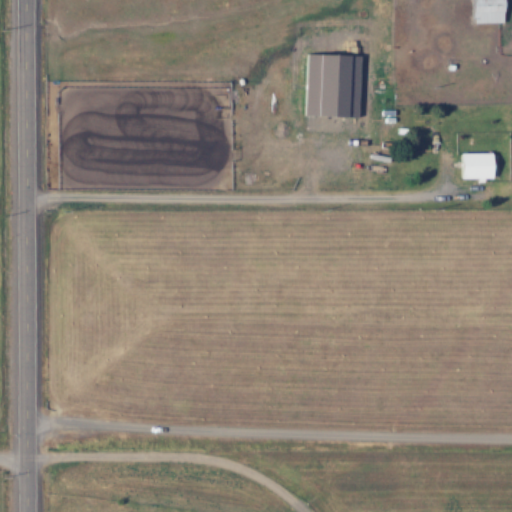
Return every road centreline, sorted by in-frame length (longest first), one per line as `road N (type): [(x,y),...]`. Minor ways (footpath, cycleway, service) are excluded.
road 1 (tertiary): [(25,511),(25,0)]
road 2 (residential): [(308,511),(255,471),(208,456),(26,456)]
